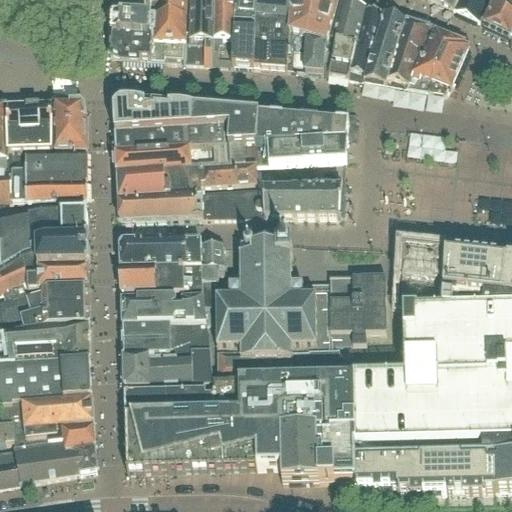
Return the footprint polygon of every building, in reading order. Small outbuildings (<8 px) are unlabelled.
[(11,0),(15,1),(14,5),(17,5),(18,1),(34,4),(33,8),(36,9),(37,5),(48,6),(48,11),(52,11),(51,7),(80,13),(81,14),(84,14),(84,7),(84,2),(86,2),(85,0),(11,0)] [(116,0),(114,26),(154,29),(154,0),(116,0)] [(187,0),(154,0),(154,29),(154,48),(185,50),(187,23),(187,0)] [(184,71),(212,72),(213,0),(192,0),(190,51),(189,51),(186,51),(187,23),(185,50),(184,70),(184,71)] [(213,0),(212,72),(232,74),(235,0),(213,0)] [(235,0),(232,74),(254,75),(256,0),(235,0)] [(256,0),(254,75),(287,78),(287,77),(288,77),(289,59),(289,55),(293,0),(256,0)] [(293,0),(289,55),(306,57),(306,59),(305,79),(305,80),(323,81),(324,51),(327,51),(339,6),(313,0),(293,0)] [(434,0),(431,7),(453,18),(461,0),(434,0)] [(461,0),(453,18),(479,30),(492,0),(461,0)] [(511,45),(511,44),(511,0),(497,0),(483,32),(511,45)] [(329,82),(349,86),(365,15),(342,7),(332,46),(335,47),(329,82)] [(365,15),(349,86),(353,87),(364,89),(385,21),(365,15)] [(388,86),(405,28),(385,21),(364,89),(386,93),(388,86)] [(151,69),(170,70),(171,49),(154,48),(154,29),(114,26),(112,46),(113,46),(111,62),(121,67),(151,69)] [(405,28),(388,86),(408,92),(411,84),(410,82),(432,37),(405,28)] [(50,52),(61,54),(64,40),(53,38),(50,52)] [(408,92),(407,96),(427,100),(436,82),(433,81),(439,68),(441,69),(446,59),(444,58),(449,44),(435,38),(413,84),(411,84),(408,92)] [(436,82),(427,100),(443,103),(445,103),(446,102),(447,101),(447,100),(449,96),(451,97),(469,55),(464,53),(465,50),(449,44),(444,58),(446,59),(441,69),(439,68),(433,81),(436,82)] [(185,50),(171,49),(170,70),(184,70),(185,50)] [(294,58),(293,72),(304,72),(304,58),(294,58)] [(114,118),(115,141),(160,139),(160,114),(122,110),(114,118)] [(52,111),(8,113),(11,179),(12,179),(30,180),(29,163),(46,163),(47,160),(52,160),(53,130),(52,129),(52,111)] [(54,112),(54,160),(87,160),(86,116),(81,111),(54,112)] [(0,210),(12,210),(12,179),(11,179),(8,113),(0,113),(0,210)] [(160,114),(160,139),(192,137),(194,117),(160,114)] [(230,134),(229,155),(256,154),(259,123),(194,117),(192,137),(230,134)] [(259,123),(256,154),(294,152),(297,126),(259,123)] [(294,152),(347,149),(348,149),(349,130),(297,126),(294,152)] [(115,141),(116,163),(229,155),(230,134),(192,137),(160,139),(115,141)] [(229,175),(257,173),(256,173),(281,172),(316,170),(346,168),(347,149),(294,152),(256,154),(229,155),(229,175)] [(116,163),(117,181),(229,175),(229,155),(116,163)] [(46,170),(46,163),(29,163),(30,180),(12,179),(12,210),(26,210),(26,193),(87,193),(87,161),(58,162),(57,169),(46,170)] [(346,168),(316,170),(316,182),(344,181),(345,180),(346,168)] [(118,209),(119,209),(187,205),(188,202),(202,202),(202,196),(258,193),(257,173),(229,175),(117,181),(118,209)] [(87,209),(87,193),(26,193),(26,210),(87,209)] [(206,201),(202,204),(203,227),(339,226),(340,226),(343,195),(293,195),(293,197),(263,197),(206,201)] [(187,205),(119,209),(119,226),(122,226),(122,227),(121,227),(122,228),(123,229),(124,228),(124,230),(170,229),(170,228),(203,227),(202,204),(202,202),(188,202),(187,205)] [(0,278),(31,259),(31,255),(45,248),(88,247),(88,219),(43,220),(29,224),(0,229),(0,278)] [(0,285),(5,284),(5,280),(14,279),(14,273),(24,271),(26,281),(37,277),(88,274),(88,263),(88,247),(45,248),(31,255),(31,259),(0,278),(0,285)] [(205,275),(204,248),(201,248),(186,248),(185,248),(160,249),(128,250),(126,250),(124,251),(123,252),(121,254),(121,255),(121,256),(121,257),(121,277),(205,275)] [(209,248),(204,248),(205,275),(207,306),(207,313),(211,313),(210,289),(218,289),(218,280),(220,282),(224,282),(226,280),(226,277),(224,275),(224,260),(225,255),(224,252),(225,251),(224,251),(223,251),(220,250),(217,252),(209,252),(209,248)] [(230,305),(217,305),(218,356),(241,355),(241,361),(218,361),(218,384),(290,383),(290,385),(340,383),(339,359),(324,359),(324,353),(352,353),(352,354),(366,354),(366,345),(365,345),(365,341),(386,341),(386,316),(385,317),(385,308),(386,308),(386,284),(329,284),(329,308),(316,308),(316,305),(303,305),(303,292),(302,291),(291,291),(291,253),(293,251),(291,250),(291,249),(289,251),(280,251),(278,249),(276,252),(273,252),(273,253),(258,253),(258,252),(256,252),(256,253),(254,253),(251,250),(248,250),(245,253),(242,253),(241,252),(239,253),(240,254),(241,292),(230,292),(230,305)] [(400,314),(438,318),(441,259),(404,255),(402,284),(400,314)] [(511,266),(446,259),(444,300),(511,307),(511,266)] [(0,301),(1,301),(4,309),(28,302),(28,298),(39,297),(39,295),(88,293),(88,274),(37,277),(26,281),(24,271),(14,273),(14,279),(5,280),(5,284),(0,285),(0,301)] [(182,301),(182,307),(207,306),(205,275),(121,277),(122,303),(182,301)] [(0,343),(6,342),(25,337),(49,334),(89,332),(88,295),(43,297),(43,298),(28,302),(4,309),(0,310),(0,343)] [(163,307),(123,308),(123,333),(206,332),(204,313),(207,313),(207,306),(182,307),(183,316),(164,316),(163,307)] [(355,382),(355,450),(511,448),(511,318),(461,319),(461,313),(450,313),(450,319),(406,320),(406,338),(407,338),(407,382),(355,382)] [(0,374),(90,368),(90,355),(89,332),(49,334),(25,337),(6,342),(0,343),(0,374)] [(161,364),(211,362),(210,358),(206,332),(123,333),(124,362),(161,362),(161,364)] [(192,394),(214,391),(211,362),(161,364),(161,365),(124,365),(125,396),(192,394)] [(0,374),(0,416),(22,412),(92,408),(90,368),(0,374)] [(212,423),(126,425),(128,480),(282,475),(282,491),(284,491),(355,489),(356,489),(355,464),(353,387),(239,390),(239,417),(213,420),(212,423)] [(126,425),(212,423),(213,420),(239,417),(239,390),(214,391),(214,398),(125,400),(126,425)] [(93,427),(92,408),(22,412),(0,416),(0,433),(13,432),(14,446),(57,440),(58,432),(62,431),(93,427)] [(95,457),(93,427),(62,431),(65,460),(95,457)] [(57,440),(14,446),(14,450),(6,451),(8,468),(0,468),(0,494),(97,479),(95,457),(65,460),(62,431),(58,432),(57,440)] [(0,451),(6,451),(14,450),(14,446),(13,432),(0,433),(0,451)] [(356,489),(355,489),(356,497),(358,497),(398,496),(398,501),(399,501),(399,502),(511,499),(511,462),(355,464),(356,489)]
